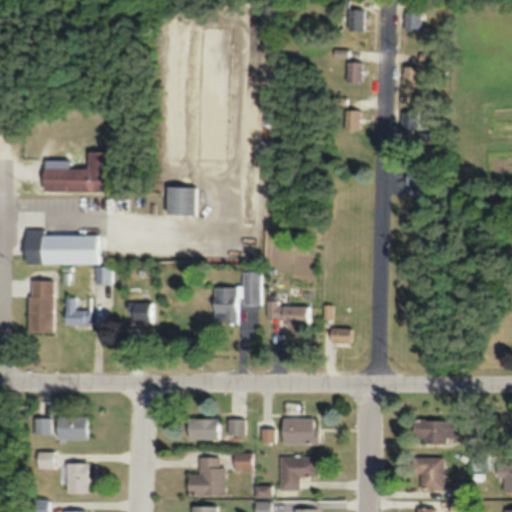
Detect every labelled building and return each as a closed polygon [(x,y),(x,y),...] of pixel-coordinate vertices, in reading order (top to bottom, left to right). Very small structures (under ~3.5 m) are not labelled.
[(366,30),(366,7),(348,7),(348,30),(366,30)] [(422,11),(406,10),(406,30),(422,30),(422,11)] [(363,82),(363,61),(347,61),(347,82),(363,82)] [(419,66),(405,66),(405,84),(419,84),(419,66)] [(361,109),(347,109),(347,130),(361,130),(361,109)] [(403,128),(424,128),(424,111),(403,111),(403,128)] [(69,160),(43,159),(42,190),(108,192),(109,151),(87,150),(87,168),(69,167),(69,160)] [(199,214),(199,186),(168,186),(168,214),(199,214)] [(44,233),(44,228),(25,228),(24,262),(98,263),(98,234),(44,233)] [(114,266),(96,266),(96,282),(114,282),(114,266)] [(54,332),(54,279),(28,279),(28,332),(54,332)] [(215,321),(240,321),(240,286),(215,286),(215,321)] [(91,309),(78,309),(78,297),(65,297),(65,324),(91,324),(91,309)] [(155,321),(155,302),(131,302),(131,321),(155,321)] [(271,316),(283,317),(283,324),(312,324),(312,304),(271,303),(271,316)] [(352,326),(331,326),(331,344),(352,344),(352,326)] [(87,415),(57,415),(57,438),(87,438),(87,415)] [(188,438),(219,438),(219,416),(188,416),(188,438)] [(282,416),(282,443),(317,443),(317,416),(282,416)] [(246,434),(246,417),(229,417),(229,434),(246,434)] [(50,418),(35,418),(35,433),(50,433),(50,418)] [(412,420),(412,440),(476,439),(476,418),(412,420)] [(274,440),(274,428),(262,428),(262,440),(274,440)] [(37,467),(54,467),(54,451),(37,451),(37,467)] [(252,469),(252,451),(235,451),(235,469),(252,469)] [(199,455),(199,473),(188,473),(188,494),(225,494),(225,455),(199,455)] [(280,455),(280,489),(300,489),(300,474),(317,474),(317,455),(280,455)] [(443,456),(418,456),(418,489),(443,489),(443,456)] [(66,462),(66,492),(87,492),(87,462),(66,462)] [(503,492),(511,491),(511,463),(497,463),(497,478),(503,478),(503,492)] [(32,511),(50,511),(50,499),(32,499),(32,511)]
